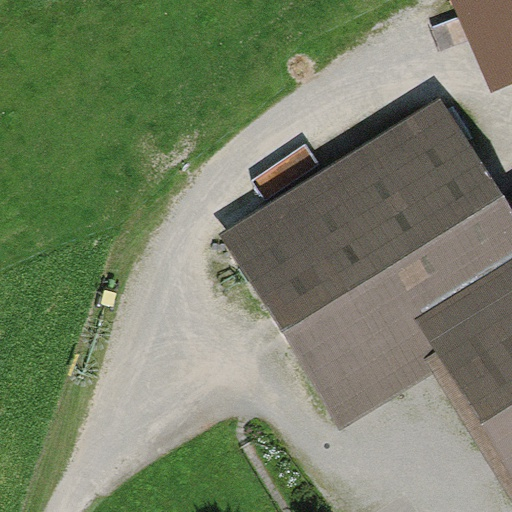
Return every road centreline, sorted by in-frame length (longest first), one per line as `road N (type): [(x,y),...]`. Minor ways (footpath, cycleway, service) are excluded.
road 1 (track): [(81,511),(184,285),(286,142),(446,63),(511,89)]
road 2 (track): [(184,285),(339,489),(415,449),(455,511)]
